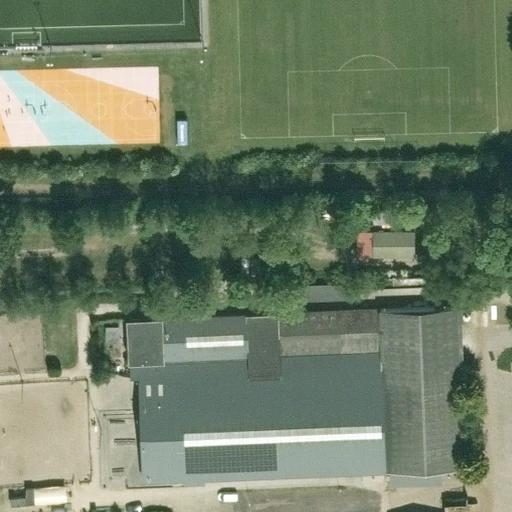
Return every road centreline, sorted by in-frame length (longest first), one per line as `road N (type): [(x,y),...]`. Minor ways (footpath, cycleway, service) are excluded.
road 1 (unknown): [(201,511),(200,501),(236,497),(488,483)]
road 2 (unknown): [(200,501),(0,511)]
